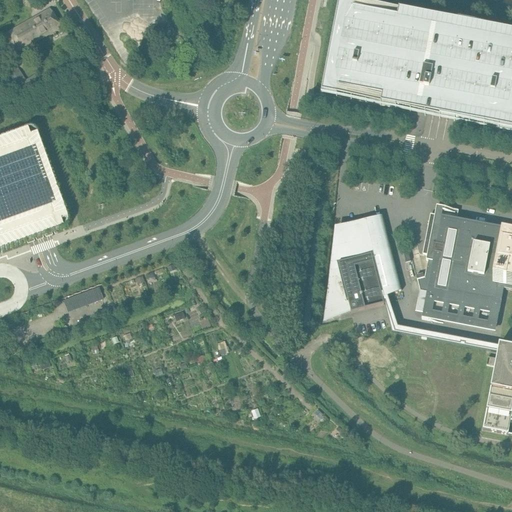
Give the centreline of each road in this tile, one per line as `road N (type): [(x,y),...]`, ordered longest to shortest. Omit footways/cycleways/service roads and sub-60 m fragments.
road 1 (unclassified): [(231,142),(215,206),(189,232),(58,274)]
road 2 (tertiary): [(207,107),(138,90),(117,75),(69,0)]
